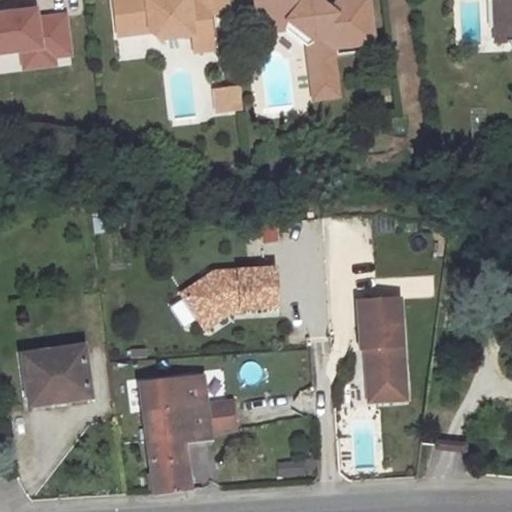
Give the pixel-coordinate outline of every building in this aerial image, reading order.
[(117,0),(122,36),(153,32),(162,39),(196,34),(204,41),(215,39),(212,14),(234,11),(232,0),(117,0)] [(257,0),(260,23),(291,19),(318,40),(320,57),(337,55),(335,47),(378,41),(372,0),(340,0),(334,8),(325,1),(324,3),(319,0),(257,0)] [(511,0),(497,0),(498,9),(503,8),(506,36),(511,35),(511,0)] [(40,5),(0,10),(0,49),(26,46),(44,44),(45,54),(58,53),(74,51),(69,11),(41,14),(40,5)] [(494,51),(511,49),(511,35),(506,36),(503,8),(498,9),(492,9),(494,51)] [(260,23),(261,32),(288,28),(310,46),(317,98),(342,95),(337,55),(320,57),(318,40),(291,19),(260,23)] [(204,41),(196,34),(198,51),(217,49),(215,39),(204,41)] [(44,44),(26,46),(29,74),(60,71),(58,53),(45,54),(44,44)] [(243,86),(231,88),(234,110),(246,108),(243,86)] [(231,88),(218,90),(220,111),(234,110),(231,88)] [(417,113),(393,113),(394,134),(417,134),(417,113)] [(214,270),(182,291),(200,318),(223,302),(225,304),(240,303),(240,305),(241,305),(278,302),(275,265),(214,270)] [(367,351),(370,385),(380,392),(408,390),(401,300),(359,304),(363,352),(367,351)] [(223,302),(200,318),(205,325),(227,310),(241,309),(241,305),(240,305),(240,303),(225,304),(223,302)] [(88,403),(85,372),(24,378),(26,403),(64,400),(65,406),(88,403)] [(143,413),(154,495),(189,490),(182,441),(209,438),(209,433),(235,430),(232,403),(205,405),(202,377),(139,385),(143,413)] [(409,401),(408,390),(380,392),(370,385),(372,405),(409,401)]
